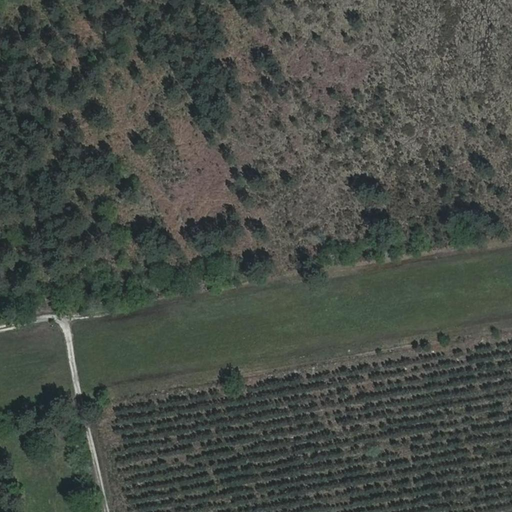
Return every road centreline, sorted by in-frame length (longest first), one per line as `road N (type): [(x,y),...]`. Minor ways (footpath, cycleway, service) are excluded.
road 1 (track): [(0,329),(511,246)]
road 2 (track): [(58,320),(103,511)]
